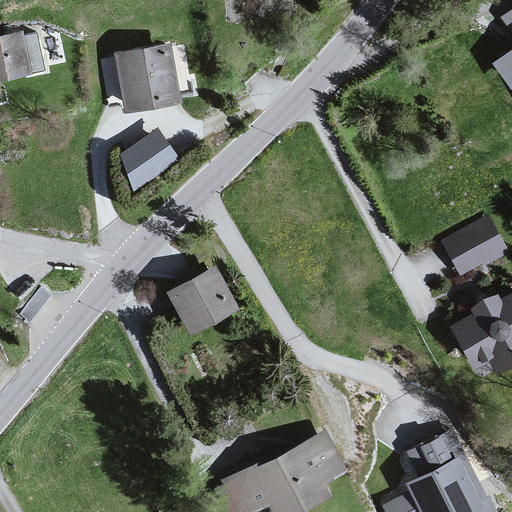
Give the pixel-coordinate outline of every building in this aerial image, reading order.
[(0,79),(36,71),(26,31),(0,37),(0,79)] [(189,97),(176,42),(123,54),(135,109),(189,97)] [(184,156),(162,128),(126,155),(147,183),(184,156)] [(510,251),(496,221),(454,240),(468,270),(510,251)] [(247,303),(227,265),(181,289),(201,327),(247,303)] [(511,291),(511,290),(481,306),(485,314),(467,323),(489,365),(508,355),(511,362),(511,291)] [(349,472),(328,432),(266,465),(264,461),(227,480),(244,511),(256,511),(278,501),(283,511),(303,511),(339,493),(332,481),(349,472)] [(504,511),(493,495),(466,511),(504,511)]
